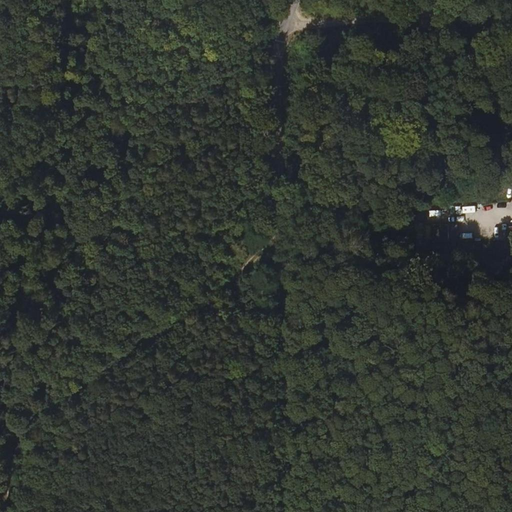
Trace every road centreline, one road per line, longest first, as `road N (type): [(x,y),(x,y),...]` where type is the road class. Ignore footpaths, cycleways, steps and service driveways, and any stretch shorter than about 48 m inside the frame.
road 1 (unclassified): [(285,511),(271,85),(278,28)]
road 2 (unclassified): [(511,26),(364,14),(278,28)]
